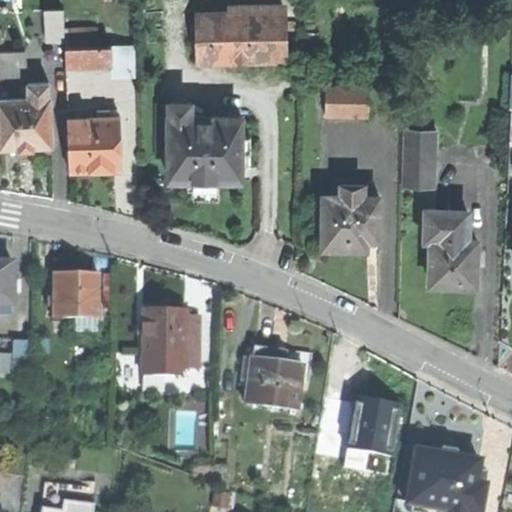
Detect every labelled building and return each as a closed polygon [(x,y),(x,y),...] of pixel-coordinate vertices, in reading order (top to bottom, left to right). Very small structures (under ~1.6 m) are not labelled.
[(48,9),(48,39),(64,39),(64,9),(48,9)] [(196,12),(197,40),(270,39),(270,34),(287,34),(286,11),(196,12)] [(64,26),(65,34),(98,33),(98,25),(64,26)] [(287,60),(287,34),(270,34),(270,39),(270,60),(287,60)] [(270,60),(270,39),(197,40),(197,61),(270,60)] [(65,47),(66,65),(113,64),(113,46),(65,47)] [(0,49),(0,70),(25,70),(25,49),(0,49)] [(27,81),(28,96),(50,96),(49,80),(27,81)] [(326,85),(326,116),(371,116),(371,86),(326,85)] [(1,97),(2,145),(18,145),(34,145),(51,144),(50,96),(28,96),(1,97)] [(169,100),(169,115),(190,115),(190,100),(169,100)] [(98,108),(98,117),(118,116),(118,108),(98,108)] [(169,115),(170,179),(193,178),(193,186),(205,186),(219,186),(219,179),(242,178),(242,151),(251,151),(251,134),(242,134),(242,114),(190,115),(169,115)] [(69,117),(69,170),(93,169),(122,169),(121,116),(118,116),(98,117),(69,117)] [(405,130),(405,159),(435,159),(435,130),(405,130)] [(405,159),(405,188),(435,188),(435,159),(405,159)] [(341,183),(341,195),(364,195),(364,183),(341,183)] [(324,195),(324,248),(343,248),(368,248),(368,239),(380,239),(380,195),(364,195),(341,195),(324,195)] [(426,241),(431,241),(449,241),(449,229),(468,229),(468,215),(461,215),(433,215),(426,214),(426,241)] [(449,229),(449,241),(468,241),(468,229),(449,229)] [(452,286),(476,286),(477,241),(468,241),(449,241),(431,241),(431,286),(452,286)] [(0,257),(0,300),(15,300),(15,257),(0,257)] [(76,270),(53,270),(54,312),(77,312),(99,312),(99,270),(76,270)] [(166,305),(145,305),(145,317),(145,333),(145,348),(188,348),(188,332),(188,315),(188,305),(166,305)] [(100,324),(99,312),(77,312),(77,324),(100,324)] [(203,315),(188,315),(188,332),(203,332),(203,315)] [(203,332),(188,332),(188,348),(188,364),(202,364),(203,332)] [(0,371),(24,371),(23,339),(11,339),(11,353),(0,352),(0,371)] [(253,343),(247,402),(298,407),(301,378),(303,362),(285,360),(287,346),(272,345),(253,343)] [(314,349),(287,346),(285,360),(303,362),(301,378),(311,379),(314,349)] [(188,367),(188,364),(188,348),(145,348),(145,361),(151,372),(180,372),(188,367)] [(378,399),(355,396),(348,445),(372,448),(393,451),(400,402),(378,399)] [(415,447),(407,501),(448,507),(447,511),(467,511),(468,510),(481,511),(482,511),(489,467),(481,466),(482,458),(459,454),(460,447),(449,446),(440,444),(440,451),(415,447)] [(391,463),(393,451),(372,448),(370,460),(391,463)] [(230,461),(216,462),(216,465),(216,480),(216,486),(230,485),(230,461)] [(195,480),(216,480),(216,465),(195,465),(195,480)] [(57,496),(72,498),(73,483),(44,481),(42,505),(56,506),(57,496)]
